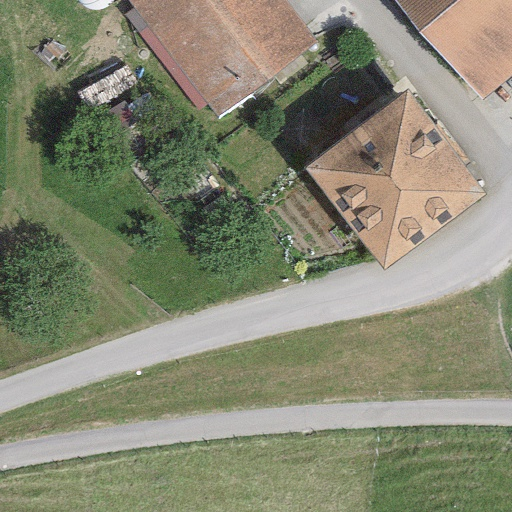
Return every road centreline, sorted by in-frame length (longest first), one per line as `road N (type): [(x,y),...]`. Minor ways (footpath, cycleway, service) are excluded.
road 1 (unclassified): [(511,223),(446,272),(381,298),(100,362),(0,400)]
road 2 (track): [(0,464),(107,440),(380,413),(511,419)]
